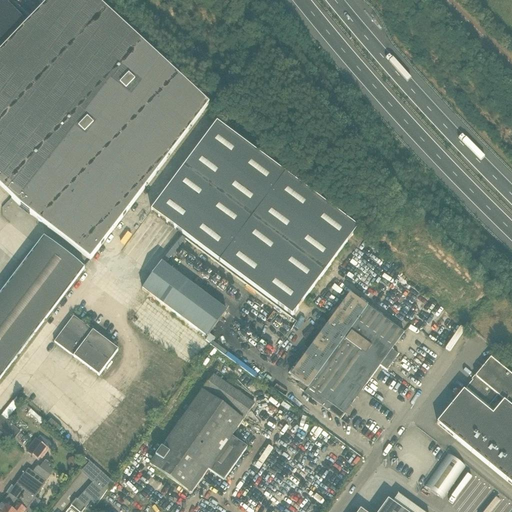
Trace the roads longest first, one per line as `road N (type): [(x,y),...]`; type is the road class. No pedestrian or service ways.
road 1 (motorway): [(300,0),(442,163),(511,230)]
road 2 (motorway): [(511,194),(334,0)]
road 3 (unclassified): [(338,511),(464,335)]
